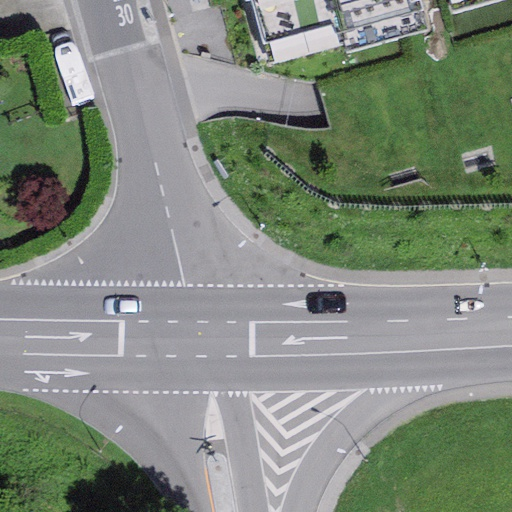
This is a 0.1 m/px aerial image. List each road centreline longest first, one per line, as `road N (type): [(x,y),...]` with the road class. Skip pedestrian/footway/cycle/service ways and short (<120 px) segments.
road 1 (residential): [(111,0),(206,337)]
road 2 (primary): [(286,511),(337,434),(425,336)]
road 3 (primary): [(425,336),(206,337)]
road 4 (primary): [(206,337),(0,337)]
road 5 (unclassified): [(206,337),(241,511)]
